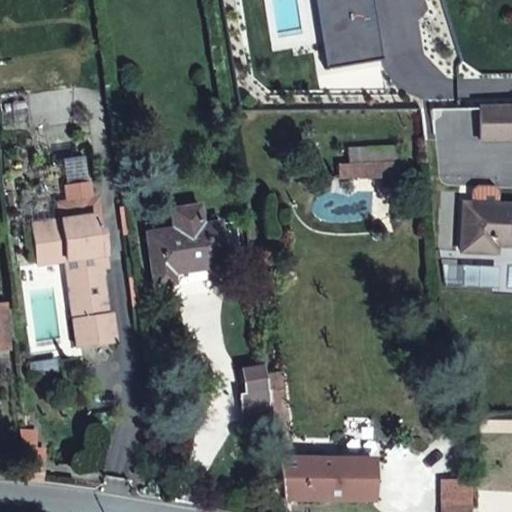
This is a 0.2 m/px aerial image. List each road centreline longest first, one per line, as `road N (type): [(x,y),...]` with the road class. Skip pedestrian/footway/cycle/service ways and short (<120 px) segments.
road 1 (unknown): [(194,298),(225,395),(176,511)]
road 2 (unclassified): [(0,502),(145,511)]
